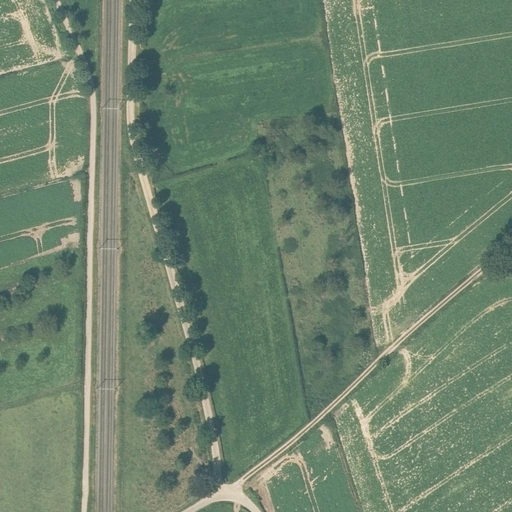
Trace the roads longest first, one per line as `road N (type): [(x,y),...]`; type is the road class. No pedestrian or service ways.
road 1 (track): [(55,0),(91,96),(82,511)]
road 2 (unclassified): [(220,494),(206,403),(133,128),(131,0)]
road 3 (track): [(511,243),(220,494)]
